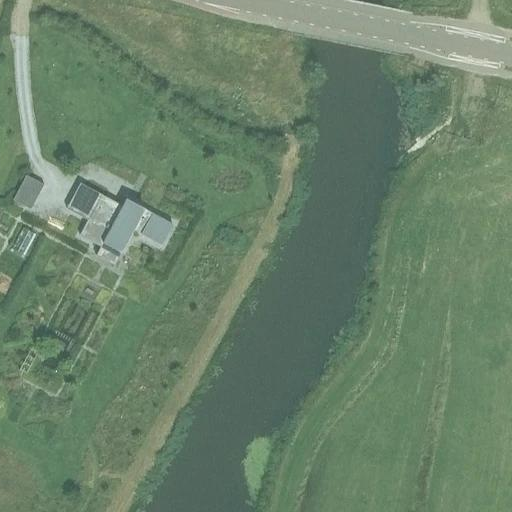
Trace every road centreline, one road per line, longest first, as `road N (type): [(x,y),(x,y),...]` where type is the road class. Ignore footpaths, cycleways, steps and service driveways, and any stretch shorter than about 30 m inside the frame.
road 1 (tertiary): [(511,55),(231,0)]
road 2 (track): [(480,0),(464,122)]
